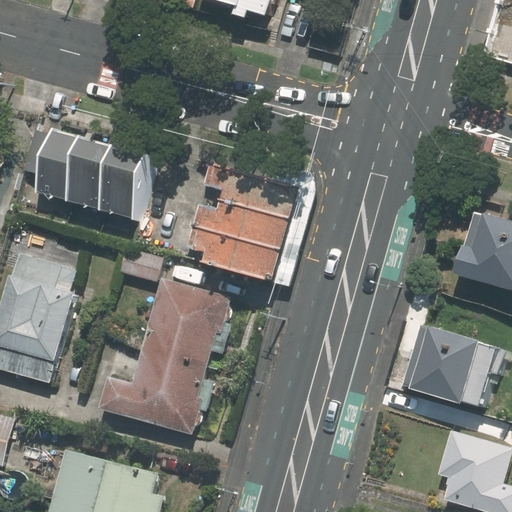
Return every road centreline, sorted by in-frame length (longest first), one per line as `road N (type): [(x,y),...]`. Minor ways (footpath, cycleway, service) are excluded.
road 1 (primary): [(391,133),(285,511)]
road 2 (residential): [(0,32),(276,109)]
road 3 (residential): [(391,133),(316,136),(276,109)]
road 4 (residential): [(276,109),(399,103)]
road 5 (residential): [(399,103),(431,100),(470,110),(511,139)]
road 6 (residential): [(511,141),(391,133)]
